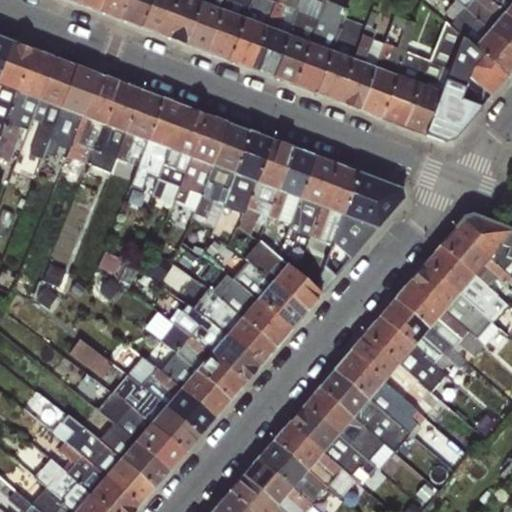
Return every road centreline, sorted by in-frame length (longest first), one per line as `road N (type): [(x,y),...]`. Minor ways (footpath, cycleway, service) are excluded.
road 1 (residential): [(462,182),(0,9)]
road 2 (residential): [(175,511),(462,182)]
